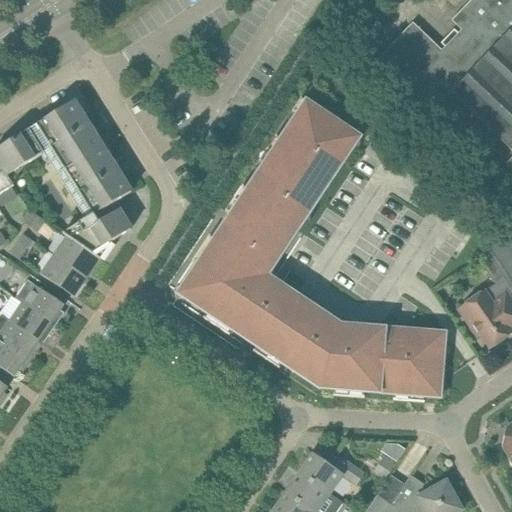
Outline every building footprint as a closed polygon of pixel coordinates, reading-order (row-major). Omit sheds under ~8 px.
[(511,0),(471,0),(451,21),(461,30),(458,34),(454,30),(441,43),(445,47),(442,51),(412,23),(378,60),(462,139),(479,121),(511,152),(511,157),(506,164),(511,170),(511,0)] [(0,148),(0,164),(12,184),(18,176),(23,167),(44,154),(85,220),(62,234),(67,237),(100,259),(106,250),(104,247),(112,242),(120,230),(111,216),(119,211),(117,203),(131,193),(121,177),(117,180),(107,165),(112,162),(93,132),(89,135),(84,128),(89,125),(74,102),(0,148)] [(439,398),(440,382),(444,332),(342,323),(270,276),(361,137),(323,113),(306,102),(305,104),(310,107),(303,117),(298,114),(280,141),(285,145),(270,167),(265,164),(246,191),(251,195),(244,205),(234,198),(225,212),(230,215),(214,239),(209,236),(192,262),(193,262),(194,261),(203,267),(192,284),(192,285),(196,284),(198,296),(194,297),(194,298),(211,309),(205,318),(204,318),(203,319),(229,336),(230,335),(229,334),(232,331),(258,348),(261,343),(284,358),(281,363),(319,389),(336,390),(336,384),(363,386),(363,392),(396,395),(396,389),(423,391),(422,397),(439,398)] [(0,195),(14,186),(12,184),(0,164),(0,195)] [(29,227),(36,216),(29,211),(21,222),(29,227)] [(29,227),(37,233),(45,221),(36,216),(29,227)] [(24,235),(18,243),(10,254),(18,260),(26,249),(27,249),(32,241),(24,235)] [(489,248),(488,248),(511,281),(511,243),(506,235),(502,238),(495,243),(489,248)] [(67,237),(54,256),(87,278),(100,259),(67,237)] [(511,300),(505,291),(511,286),(511,281),(488,248),(477,259),(495,284),(457,310),(477,338),(480,336),(490,350),(511,333),(511,300)] [(41,275),(57,287),(74,298),(87,278),(54,256),(41,275)] [(28,281),(15,299),(22,304),(54,326),(63,313),(60,311),(64,306),(47,294),(34,285),(28,281)] [(22,304),(19,307),(9,321),(39,342),(42,337),(45,339),(54,326),(22,304)] [(0,318),(0,340),(30,361),(39,348),(36,346),(39,342),(9,321),(2,316),(0,318)] [(30,361),(0,340),(0,367),(14,378),(17,373),(20,375),(30,361)] [(386,445),(381,452),(397,463),(406,450),(398,445),(386,445)] [(333,491),(333,490),(343,476),(356,485),(363,474),(334,454),(327,464),(312,454),(301,469),(302,470),(300,473),(330,494),(332,491),(333,491)] [(384,455),(372,473),(384,482),(397,463),(384,455)] [(286,494),(311,511),(335,511),(343,502),(330,494),(300,473),(299,473),(287,489),(288,490),(286,494)] [(424,511),(460,511),(463,511),(458,501),(460,493),(452,490),(446,481),(425,492),(423,487),(424,485),(410,476),(390,504),(390,505),(391,506),(396,509),(396,511),(420,511),(423,510),(424,511)] [(311,511),(286,494),(283,497),(282,497),(271,511),(311,511)] [(386,511),(391,506),(390,505),(390,504),(377,496),(366,511),(386,511)]
